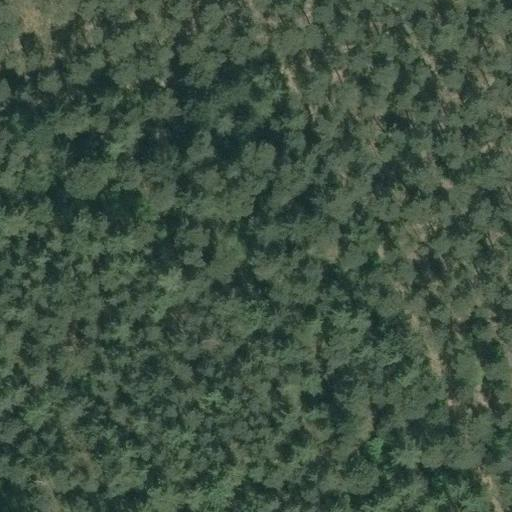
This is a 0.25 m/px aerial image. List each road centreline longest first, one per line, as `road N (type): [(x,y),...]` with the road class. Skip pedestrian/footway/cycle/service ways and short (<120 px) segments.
road 1 (track): [(503,511),(291,61)]
road 2 (track): [(0,90),(291,61)]
